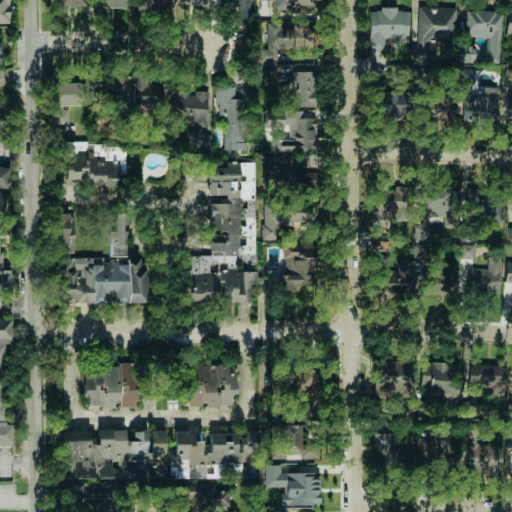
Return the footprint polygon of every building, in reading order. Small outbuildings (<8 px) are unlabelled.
[(0,0),(0,23),(8,23),(7,0),(0,0)] [(125,8),(125,0),(96,0),(96,7),(125,8)] [(136,0),(136,10),(156,11),(156,0),(136,0)] [(250,3),(245,2),(245,0),(219,0),(219,4),(231,5),(230,15),(249,17),(250,3)] [(273,0),(273,9),(288,9),(288,5),(313,5),(313,0),(273,0)] [(455,7),(416,6),(416,59),(426,59),(427,42),(455,43),(455,7)] [(407,42),(407,8),(379,8),(379,10),(367,11),(367,50),(392,49),(392,43),(407,42)] [(499,62),(501,11),(465,9),(464,36),(488,37),(487,62),(499,62)] [(276,62),(276,46),(313,47),(313,22),(292,22),(292,27),(280,27),(280,22),(266,22),(265,48),(258,48),(258,62),(276,62)] [(278,82),(276,69),(255,71),(256,84),(278,82)] [(315,71),(292,71),(291,106),(315,106),(315,71)] [(81,105),(80,81),(53,82),(54,123),(65,123),(65,105),(81,105)] [(244,98),(234,98),(234,87),(214,86),(214,104),(217,104),(217,114),(223,114),(223,149),(244,149),(244,98)] [(195,125),(206,125),(207,91),(177,91),(176,120),(195,120),(195,125)] [(462,121),(496,122),(497,94),(463,93),(462,121)] [(451,121),(452,95),(427,94),(427,99),(418,98),(417,119),(451,121)] [(314,152),(314,111),(287,110),(286,139),(271,139),(271,151),(314,152)] [(269,125),(282,126),(283,112),(270,111),(269,125)] [(125,143),(65,143),(65,179),(88,179),(88,185),(117,185),(117,180),(125,180),(125,143)] [(263,155),(262,187),(285,187),(286,156),(263,155)] [(253,162),(226,162),(226,168),(207,168),(208,196),(228,196),(228,203),(209,203),(210,255),(186,256),(187,302),(220,302),(249,302),(249,284),(256,284),(256,270),(255,270),(253,162)] [(9,166),(0,165),(0,191),(6,192),(9,166)] [(405,186),(372,185),(371,223),(404,224),(405,186)] [(455,188),(416,186),(413,237),(427,238),(428,216),(453,217),(455,188)] [(467,220),(501,218),(500,191),(466,193),(467,220)] [(261,239),(277,239),(277,224),(315,224),(315,202),(261,202),(261,239)] [(72,251),(71,211),(58,211),(58,251),(72,251)] [(109,214),(108,255),(126,255),(126,230),(123,230),(124,214),(109,214)] [(411,256),(427,257),(427,243),(412,242),(411,256)] [(458,244),(459,258),(474,258),(474,244),(458,244)] [(283,245),(282,285),(309,286),(309,270),(313,270),(314,246),(283,245)] [(499,256),(486,255),(486,268),(467,268),(467,293),(499,294),(499,256)] [(145,302),(145,267),(138,267),(138,257),(114,257),(114,258),(74,258),(73,302),(104,303),(104,292),(113,292),(113,302),(145,302)] [(455,262),(430,263),(431,294),(457,292),(455,262)] [(0,292),(8,292),(8,268),(0,268),(0,292)] [(397,281),(398,270),(376,269),(376,294),(406,295),(406,281),(397,281)] [(0,444),(13,444),(13,423),(3,423),(3,344),(10,344),(10,320),(0,320),(0,444)] [(411,371),(404,371),(405,361),(374,360),(373,395),(410,396),(411,371)] [(136,406),(136,362),(116,362),(116,365),(89,364),(89,369),(82,369),(82,394),(87,394),(87,406),(112,406),(112,399),(119,400),(119,406),(136,406)] [(457,362),(421,362),(421,400),(414,400),(414,414),(429,414),(429,396),(457,396),(457,362)] [(235,364),(198,363),(198,371),(186,371),(185,405),(229,406),(230,394),(234,394),(235,364)] [(476,415),(476,387),(487,387),(487,394),(504,394),(505,365),(469,364),(468,396),(461,396),(460,415),(476,415)] [(317,416),(317,369),(295,369),(296,416),(317,416)] [(317,458),(317,444),(300,443),(300,424),(281,424),(281,444),(271,443),(270,458),(317,458)] [(59,478),(146,478),(146,466),(155,466),(155,477),(164,477),(164,430),(147,430),(128,430),(128,429),(97,429),(96,444),(89,444),(89,431),(72,431),(72,440),(60,440),(59,478)] [(258,477),(257,430),(244,431),(244,437),(236,438),(236,432),(208,432),(208,444),(202,444),(202,441),(187,441),(187,430),(172,431),(173,451),(169,451),(170,478),(258,477)] [(188,441),(200,440),(200,431),(188,431),(188,441)] [(389,432),(374,433),(374,463),(411,463),(410,448),(389,449),(389,432)] [(434,457),(434,450),(448,450),(449,437),(416,436),(416,457),(434,457)] [(502,443),(469,442),(467,472),(500,473),(502,443)] [(263,487),(281,487),(281,504),(317,504),(317,472),(279,472),(279,464),(263,464),(263,487)] [(220,484),(187,485),(189,511),(221,509),(220,484)]
